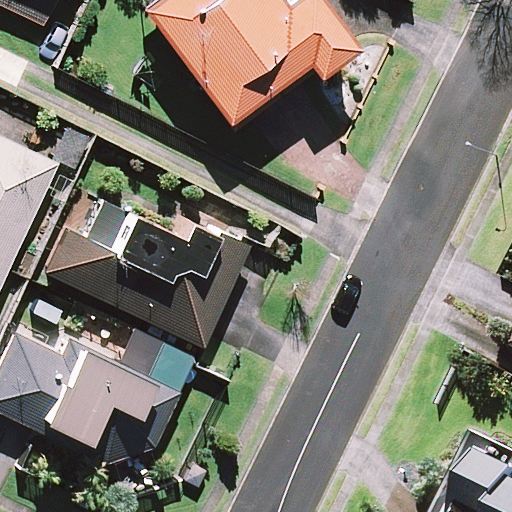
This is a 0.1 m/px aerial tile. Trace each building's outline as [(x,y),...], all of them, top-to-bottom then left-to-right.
[(50,0),(0,0),(0,2),(40,22),(50,0)] [(132,0),(212,110),(292,53),(301,65),(340,37),(313,0),(132,0)] [(0,262),(49,160),(0,136),(0,262)] [(149,215),(80,182),(64,215),(40,266),(193,339),(240,241),(155,201),(149,215)] [(146,441),(169,389),(6,316),(0,329),(0,416),(96,459),(146,441)] [(108,356),(145,371),(160,336),(124,320),(108,356)] [(511,511),(511,458),(482,444),(448,511),(511,511)]
